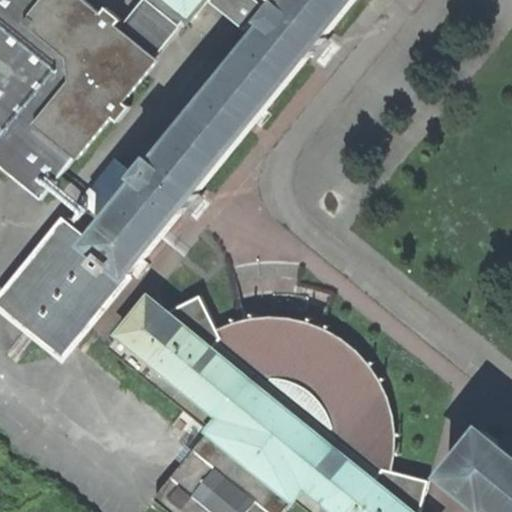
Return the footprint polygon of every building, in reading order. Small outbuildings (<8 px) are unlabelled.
[(107,18),(84,0),(0,0),(0,163),(45,201),(117,112),(125,119),(133,110),(124,103),(149,72),(148,68),(135,69),(134,58),(143,58),(148,51),(116,25),(121,18),(112,11),(107,18)] [(294,0),(290,5),(283,0),(267,20),(273,26),(163,162),(156,156),(139,177),(146,183),(97,244),(71,222),(3,305),(66,353),(181,212),(183,213),(186,210),(188,211),(200,196),(198,194),(201,190),(200,188),(309,52),(312,53),(315,51),(317,52),(328,38),(327,36),(328,33),(327,31),(351,0),(294,0)] [(158,55),(193,13),(177,0),(145,0),(123,27),(158,55)] [(177,0),(193,13),(198,16),(210,0),(177,0)] [(158,60),(148,51),(143,58),(134,58),(135,69),(148,68),(149,72),(158,60)] [(163,307),(149,296),(108,343),(169,392),(210,425),(155,494),(176,511),(280,511),(296,494),(317,511),(421,511),(420,511),(429,478),(383,467),(384,442),(384,431),(383,419),(380,406),(376,394),(371,383),(363,371),(356,362),(347,352),(337,344),(325,337),(315,332),(303,328),(289,326),(275,325),(260,326),(245,328),(220,335),(198,294),(163,307)] [(511,511),(511,450),(481,426),(445,471),(486,505),(492,498),(510,511),(511,511)]
